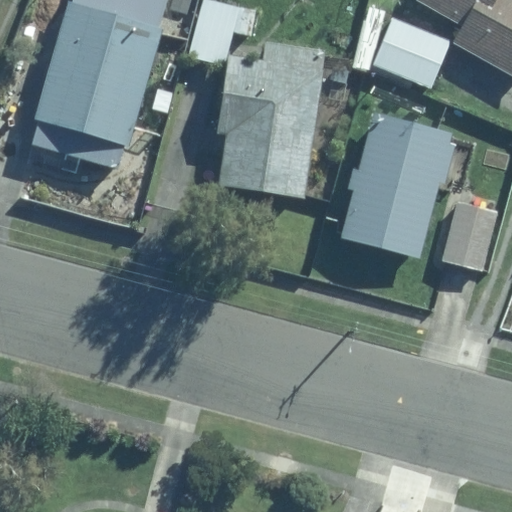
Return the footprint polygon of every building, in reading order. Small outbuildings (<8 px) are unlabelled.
[(167,0),(71,0),(38,115),(42,117),(36,137),(117,159),(124,137),(130,138),(167,0)] [(251,32),(257,7),(224,0),(203,0),(191,54),(227,62),(234,29),(251,32)] [(511,0),(427,0),(466,21),(456,38),(511,68),(511,0)] [(453,38),(394,13),(375,60),(434,85),(453,38)] [(331,46),(267,37),(264,56),(231,52),(221,128),(229,129),(221,182),(310,194),(331,46)] [(456,127),(376,106),(343,232),(423,253),(443,178),(447,179),(458,141),(453,139),(456,127)] [(500,210),(460,199),(445,257),(486,268),(500,210)]
